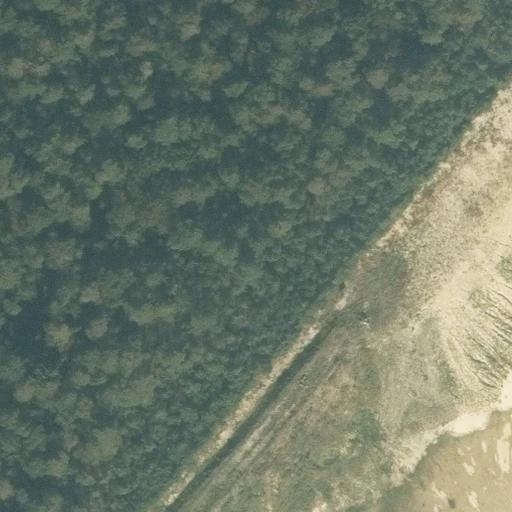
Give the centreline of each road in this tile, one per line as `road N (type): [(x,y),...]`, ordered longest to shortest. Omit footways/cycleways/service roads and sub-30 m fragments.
road 1 (track): [(189,511),(511,154)]
road 2 (track): [(303,0),(0,353)]
road 3 (track): [(352,0),(472,106)]
